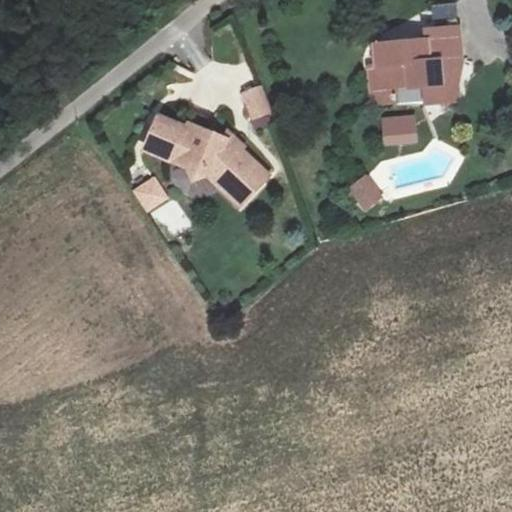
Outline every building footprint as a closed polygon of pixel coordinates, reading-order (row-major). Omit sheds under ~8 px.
[(461,59),(457,26),(421,29),(422,51),(413,53),(411,45),(379,48),(378,66),(384,69),(384,84),(374,86),(374,105),(395,104),(395,94),(418,91),(419,109),(455,104),(455,86),(441,87),(440,60),(461,59)] [(243,93),(250,118),(272,112),(264,87),(243,93)] [(383,119),(384,144),(417,143),(415,117),(383,119)] [(188,130),(159,119),(147,149),(189,165),(194,179),(207,173),(211,174),(242,201),(266,173),(239,149),(238,150),(222,144),(224,140),(189,126),(188,130)] [(350,190),(364,210),(382,196),(368,177),(350,190)] [(148,211),(166,199),(153,179),(135,191),(148,211)] [(171,244),(193,230),(175,202),(153,215),(171,244)]
